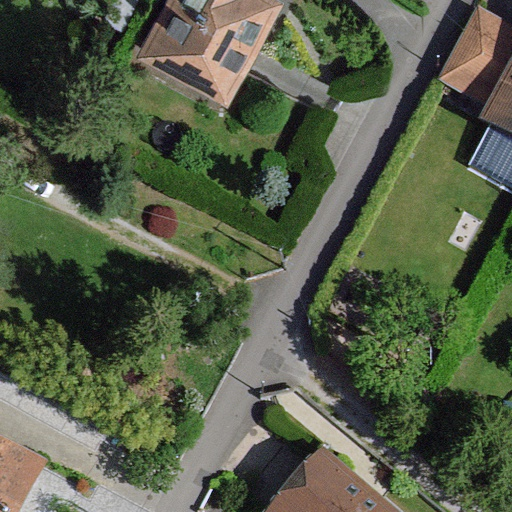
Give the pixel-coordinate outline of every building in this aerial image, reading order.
[(173,0),(149,45),(227,87),(274,0),(173,0)] [(511,97),(511,94),(511,33),(483,19),(457,68),(511,97)] [(511,94),(511,97),(495,126),(511,136),(511,94)] [(511,136),(495,126),(471,169),(511,191),(511,136)] [(0,454),(0,511),(18,511),(39,475),(0,454)] [(287,511),(380,511),(325,466),(287,511)]
